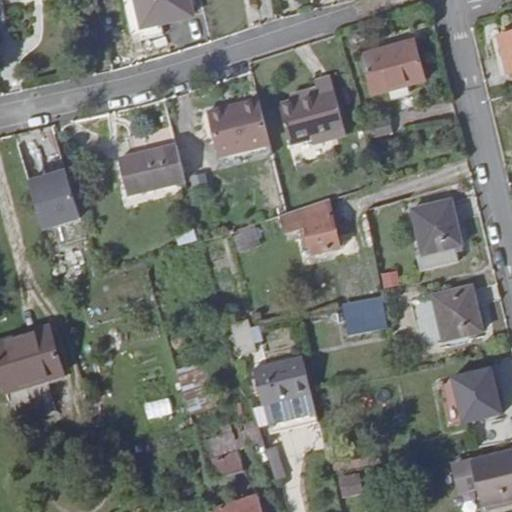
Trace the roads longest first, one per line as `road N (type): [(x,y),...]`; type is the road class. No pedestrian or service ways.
road 1 (residential): [(0,109),(335,16)]
road 2 (residential): [(449,0),(511,268)]
